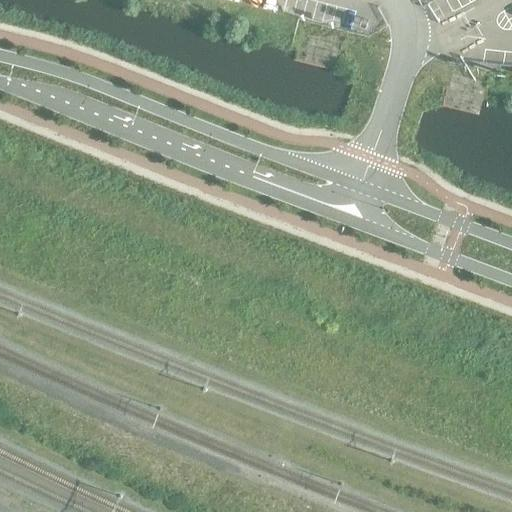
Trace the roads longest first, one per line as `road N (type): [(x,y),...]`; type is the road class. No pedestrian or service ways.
road 1 (tertiary): [(360,183),(0,57)]
road 2 (tertiary): [(0,84),(346,220)]
road 3 (tertiary): [(346,220),(511,282)]
road 4 (tertiary): [(511,242),(360,183)]
